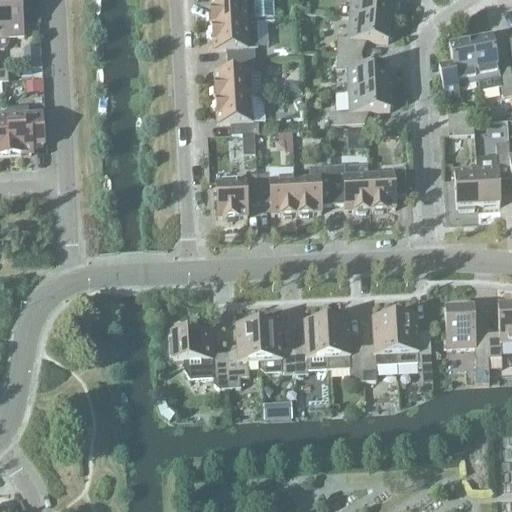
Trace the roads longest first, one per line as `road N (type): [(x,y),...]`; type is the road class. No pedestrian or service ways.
road 1 (residential): [(189,273),(174,0)]
road 2 (residential): [(189,273),(429,259)]
road 3 (residential): [(429,259),(417,46),(428,27)]
road 4 (residential): [(65,182),(55,0)]
road 5 (residential): [(0,437),(39,305),(70,284)]
